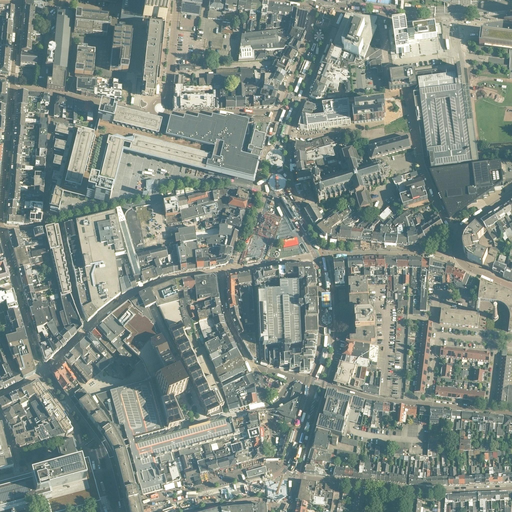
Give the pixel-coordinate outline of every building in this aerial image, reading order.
[(25,0),(25,8),(42,10),(46,10),(47,0),(25,0)] [(143,0),(143,5),(142,11),(165,14),(166,14),(167,8),(167,4),(167,0),(143,0)] [(182,5),(181,13),(191,14),(192,0),(181,0),(181,5),(182,5)] [(192,0),(191,14),(200,16),(202,0),(192,0)] [(209,0),(209,9),(209,12),(208,12),(207,19),(222,21),(225,0),(209,0)] [(234,24),(235,12),(236,0),(225,0),(222,21),(222,22),(234,24)] [(246,1),(238,0),(236,0),(235,12),(237,13),(237,14),(239,14),(239,15),(240,17),(242,17),(243,16),(246,1)] [(123,2),(120,19),(142,22),(143,19),(157,21),(157,17),(164,18),(165,19),(166,14),(165,14),(142,11),(143,5),(123,2)] [(248,26),(247,33),(253,33),(253,27),(254,21),(257,2),(251,2),(249,12),(248,20),(248,22),(248,26)] [(260,14),(259,23),(265,24),(268,4),(262,3),(260,14)] [(264,26),(264,30),(265,30),(266,26),(270,26),(271,15),(273,5),(268,4),(265,24),(264,26)] [(7,16),(13,17),(14,7),(0,5),(0,16),(7,17),(7,16)] [(265,30),(265,32),(273,31),(273,30),(274,30),(275,28),(275,27),(274,27),(275,24),(276,24),(276,20),(279,6),(273,5),(271,15),(270,26),(266,26),(265,30)] [(276,24),(275,28),(281,28),(281,25),(282,18),(284,18),(285,17),(288,17),(288,16),(291,16),(292,7),(289,7),(279,6),(276,20),(276,24)] [(71,16),(68,16),(68,12),(58,11),(54,55),(47,54),(45,67),(53,68),(51,82),(47,82),(46,89),(64,92),(71,16)] [(307,15),(295,12),(293,30),(289,30),(303,34),(306,18),(307,15)] [(110,23),(108,23),(108,18),(75,15),(73,33),(106,36),(107,28),(110,28),(110,23)] [(346,15),(333,47),(364,59),(365,69),(370,69),(371,70),(375,70),(376,70),(377,70),(377,68),(382,67),(381,60),(383,60),(382,56),(381,47),(381,44),(378,21),(376,21),(377,19),(346,15)] [(157,21),(156,26),(163,27),(164,27),(165,19),(164,18),(157,17),(157,21)] [(511,19),(504,20),(511,21),(511,36),(486,33),(481,32),(481,33),(483,33),(482,37),(479,37),(478,40),(482,41),(481,45),(479,45),(485,46),(484,48),(511,51),(511,19)] [(406,23),(393,25),(394,32),(397,54),(402,53),(402,56),(405,56),(404,53),(410,52),(408,42),(437,38),(436,34),(436,33),(437,32),(437,30),(436,30),(435,25),(420,27),(419,27),(419,23),(406,25),(406,23)] [(143,79),(141,95),(154,97),(155,84),(158,85),(164,27),(163,27),(148,26),(143,78),(143,79)] [(0,28),(0,30),(2,31),(2,35),(1,36),(11,37),(12,36),(12,30),(0,28)] [(114,30),(110,70),(109,71),(127,72),(131,32),(123,31),(124,29),(118,28),(118,31),(114,30)] [(285,36),(301,45),(301,44),(305,35),(305,34),(303,34),(289,30),(288,30),(285,36)] [(241,36),(238,62),(254,61),(254,52),(266,51),(279,50),(284,49),(285,46),(297,52),(298,50),(277,38),(276,32),(241,36)] [(298,50),(301,45),(285,36),(276,32),(277,38),(298,50)] [(22,41),(22,42),(27,43),(27,42),(32,42),(32,40),(35,41),(36,34),(23,33),(22,41)] [(22,42),(21,51),(33,52),(36,52),(36,48),(32,47),(32,42),(27,42),(27,43),(22,42)] [(78,75),(78,78),(82,78),(92,78),(95,50),(87,49),(87,47),(81,46),(81,49),(77,48),(74,74),(75,74),(78,75)] [(285,46),(284,49),(282,52),(280,55),(292,62),(297,52),(297,53),(297,52),(285,46)] [(354,64),(356,60),(357,57),(333,47),(331,46),(323,66),(324,67),(332,66),(349,70),(349,65),(354,64)] [(0,60),(9,62),(10,50),(0,48),(0,60)] [(20,67),(36,68),(37,55),(33,55),(33,52),(24,51),(24,54),(21,54),(20,67)] [(266,60),(266,51),(254,52),(254,61),(266,60)] [(272,67),(269,68),(269,70),(275,69),(285,75),(291,64),(280,59),(279,61),(277,60),(275,60),(272,66),(272,67)] [(0,74),(8,75),(8,74),(9,62),(0,60),(0,74)] [(339,82),(340,82),(345,83),(351,83),(349,70),(332,66),(324,67),(323,66),(318,76),(327,80),(326,81),(330,83),(338,86),(339,82)] [(456,67),(457,75),(456,75),(447,76),(444,76),(418,79),(418,80),(419,87),(419,88),(420,93),(413,94),(417,123),(419,123),(421,140),(421,141),(423,141),(425,158),(425,159),(426,160),(426,161),(426,162),(426,164),(427,165),(427,167),(429,169),(473,164),(467,122),(473,121),(469,86),(468,86),(462,87),(462,82),(460,67),(456,67)] [(253,83),(253,68),(216,70),(216,75),(206,75),(206,78),(199,79),(199,86),(253,83)] [(274,74),(283,79),(285,75),(275,69),(269,70),(260,71),(260,75),(274,74)] [(417,73),(418,79),(444,76),(444,74),(443,72),(442,71),(440,70),(438,70),(437,71),(436,70),(417,73)] [(270,82),(280,85),(283,79),(274,74),(260,75),(260,71),(255,71),(254,71),(255,84),(244,85),(244,90),(256,89),(260,90),(257,87),(260,82),(270,82)] [(418,80),(418,79),(417,73),(415,73),(415,71),(390,74),(388,74),(388,75),(387,75),(389,90),(390,89),(390,90),(392,90),(419,87),(418,80)] [(339,86),(340,82),(339,82),(338,86),(330,83),(326,81),(327,80),(318,76),(316,84),(324,87),(328,88),(338,91),(339,85),(339,86)] [(82,78),(81,95),(93,97),(94,91),(96,91),(96,89),(97,78),(92,78),(82,78)] [(93,97),(101,99),(102,86),(100,86),(100,82),(102,82),(102,79),(97,78),(96,89),(96,91),(94,91),(93,97)] [(106,99),(115,101),(116,80),(113,80),(113,83),(112,86),(109,86),(106,85),(106,90),(106,99)] [(380,82),(361,84),(362,91),(380,89),(380,82)] [(267,91),(277,94),(279,87),(269,84),(268,86),(264,85),(262,90),(267,91)] [(316,101),(319,100),(324,100),(327,94),(326,94),(328,88),(324,87),(316,84),(310,98),(314,100),(316,101)] [(225,99),(225,110),(235,109),(235,99),(236,99),(235,85),(234,85),(234,92),(231,92),(231,96),(225,96),(225,99)] [(235,99),(235,109),(245,109),(244,94),(244,90),(244,85),(235,85),(236,99),(235,99)] [(173,111),(212,110),(213,110),(213,96),(181,97),(181,92),(182,92),(182,87),(173,87),(174,97),(173,97),(173,100),(172,100),(173,111)] [(265,98),(275,101),(277,94),(267,91),(262,90),(260,90),(256,89),(244,90),(244,94),(248,94),(256,95),(264,97),(265,98)] [(17,94),(17,101),(42,103),(43,95),(40,95),(36,94),(19,92),(17,94)] [(245,109),(273,108),(275,101),(265,98),(264,97),(264,99),(262,99),(262,98),(248,99),(248,94),(244,94),(245,109)] [(55,106),(54,117),(59,118),(59,116),(61,116),(62,109),(62,108),(62,99),(60,99),(57,98),(55,99),(55,106)] [(379,99),(349,103),(350,111),(352,124),(384,120),(383,115),(386,115),(385,103),(380,104),(379,99)] [(66,108),(65,113),(65,111),(72,112),(72,111),(74,111),(74,101),(73,101),(66,100),(65,108),(66,108)] [(42,104),(42,103),(17,101),(16,106),(25,107),(29,108),(28,112),(28,113),(39,114),(45,114),(48,115),(48,111),(45,111),(39,111),(39,110),(40,108),(40,104),(42,104)] [(76,123),(77,111),(82,112),(82,114),(83,114),(83,112),(84,112),(85,103),(74,101),(74,111),(73,121),(73,122),(76,123)] [(83,117),(87,118),(87,123),(90,123),(92,123),(93,123),(93,113),(92,113),(93,105),(85,103),(84,112),(83,112),(83,114),(83,117)] [(299,128),(307,130),(329,127),(329,125),(342,124),(350,123),(350,124),(351,124),(350,115),(350,111),(349,103),(338,104),(330,105),(322,106),(323,114),(324,118),(313,119),(303,117),(302,119),(302,118),(302,119),(301,122),(301,125),(300,125),(299,128)] [(316,114),(323,114),(322,106),(316,107),(309,105),(307,106),(304,112),(316,114)] [(50,204),(47,213),(49,214),(49,215),(57,217),(57,216),(63,193),(70,195),(71,195),(77,197),(78,197),(85,199),(86,199),(92,201),(93,201),(100,202),(101,203),(108,205),(109,202),(110,196),(112,189),(114,182),(114,181),(116,174),(118,167),(118,166),(120,159),(120,158),(122,152),(154,160),(208,173),(208,174),(213,176),(213,175),(214,175),(231,179),(231,178),(230,178),(231,176),(249,181),(252,181),(253,181),(257,164),(258,164),(259,161),(258,161),(251,160),(250,159),(245,158),(245,150),(242,149),(244,143),(245,142),(245,137),(248,137),(248,127),(248,121),(244,121),(238,121),(228,119),(225,118),(224,120),(224,121),(217,120),(211,118),(210,120),(210,122),(208,122),(207,121),(203,120),(197,119),(197,121),(196,122),(183,119),(183,120),(183,121),(182,123),(174,121),(171,120),(169,120),(168,123),(166,131),(167,131),(165,138),(165,137),(163,142),(159,140),(157,140),(158,136),(157,135),(159,129),(161,122),(138,116),(116,110),(102,107),(100,106),(98,115),(93,133),(57,124),(56,127),(56,128),(55,130),(54,135),(68,138),(66,145),(55,142),(55,143),(55,144),(54,147),(53,150),(53,151),(64,153),(62,160),(54,158),(54,159),(52,166),(53,166),(60,168),(59,175),(53,174),(53,175),(53,176),(51,182),(52,182),(57,184),(55,188),(51,204),(51,205),(50,204)] [(25,123),(40,124),(41,120),(40,120),(40,121),(25,120),(25,117),(16,116),(15,123),(25,124),(25,123)] [(450,219),(472,204),(477,203),(477,201),(477,200),(483,199),(483,197),(483,196),(489,196),(488,193),(489,193),(494,192),(494,189),(495,189),(503,188),(503,187),(500,163),(488,165),(483,166),(479,166),(479,165),(479,163),(473,121),(467,122),(473,164),(429,169),(431,175),(438,192),(440,196),(439,196),(440,200),(442,200),(450,219)] [(248,151),(247,155),(250,156),(250,159),(251,160),(258,161),(259,161),(260,158),(259,158),(260,155),(260,156),(268,128),(261,127),(250,127),(250,131),(254,131),(248,151)] [(25,140),(26,129),(15,128),(14,139),(25,140)] [(47,132),(40,131),(39,131),(39,141),(46,142),(47,132)] [(306,144),(296,144),(295,149),(305,150),(319,145),(320,147),(331,144),(340,141),(341,140),(341,139),(345,138),(343,132),(338,134),(334,135),(330,137),(328,137),(318,140),(312,142),(309,143),(306,143),(306,144)] [(373,147),(367,149),(369,160),(372,159),(372,160),(375,159),(375,158),(411,149),(408,138),(380,145),(380,142),(373,144),(373,147)] [(25,140),(14,139),(13,144),(34,146),(34,148),(36,148),(37,145),(34,145),(34,143),(28,142),(28,141),(25,140)] [(39,141),(38,151),(46,151),(46,142),(39,141)] [(305,155),(295,155),(294,155),(296,166),(307,163),(337,156),(338,156),(336,149),(335,149),(335,147),(336,147),(336,145),(332,146),(319,149),(313,152),(305,155)] [(295,149),(295,155),(305,155),(313,152),(312,151),(320,148),(320,147),(319,145),(305,150),(295,149)] [(24,150),(24,149),(13,148),(12,158),(31,160),(32,159),(28,159),(28,157),(29,157),(29,150),(26,150),(24,150)] [(312,181),(311,181),(312,182),(313,182),(314,187),(313,187),(314,188),(315,188),(317,196),(316,196),(316,197),(317,197),(319,202),(318,202),(318,203),(319,203),(319,204),(320,204),(320,203),(325,201),(325,202),(326,201),(326,200),(327,200),(327,199),(326,199),(326,198),(330,197),(330,199),(331,198),(331,197),(334,196),(335,197),(336,197),(336,195),(339,194),(340,196),(341,195),(340,194),(344,193),(345,194),(346,194),(345,192),(349,191),(350,195),(349,195),(349,196),(350,196),(351,198),(352,197),(352,198),(354,199),(355,199),(356,202),(355,202),(355,203),(356,203),(357,205),(356,206),(356,207),(357,206),(358,209),(357,209),(357,210),(358,210),(358,211),(361,210),(361,208),(369,206),(369,207),(369,208),(372,207),(372,206),(373,206),(373,205),(372,206),(371,202),(372,202),(371,202),(370,199),(370,198),(369,195),(369,194),(369,195),(367,191),(369,191),(370,192),(371,192),(370,191),(372,190),(371,189),(370,190),(369,186),(372,185),(373,186),(374,186),(373,184),(377,183),(377,185),(378,185),(378,183),(381,182),(382,184),(383,183),(382,182),(385,181),(385,182),(386,181),(385,181),(386,178),(389,176),(390,177),(390,176),(389,176),(388,173),(390,171),(391,171),(392,171),(391,170),(390,168),(391,167),(390,166),(389,167),(386,167),(385,164),(386,163),(385,163),(385,164),(382,164),(379,162),(380,161),(379,161),(379,162),(376,163),(376,161),(375,162),(375,163),(372,164),(372,163),(371,163),(371,164),(368,165),(367,164),(366,164),(367,166),(363,167),(362,163),(363,163),(363,162),(362,162),(362,161),(361,161),(359,160),(358,160),(357,157),(357,156),(356,153),(356,152),(355,152),(355,149),(354,149),(354,148),(351,149),(351,150),(344,153),(343,151),(340,152),(340,153),(340,154),(341,154),(341,157),(341,158),(342,157),(343,160),(342,161),(343,161),(344,164),(343,164),(343,165),(344,165),(345,168),(343,168),(342,167),(341,167),(342,169),(341,169),(341,170),(342,170),(343,173),(340,174),(339,173),(338,173),(339,175),(335,176),(334,174),(333,175),(334,176),(330,177),(330,176),(329,176),(329,177),(325,179),(325,177),(324,177),(324,179),(320,180),(319,178),(318,178),(318,179),(313,180),(313,179),(312,180),(312,181)] [(46,151),(38,151),(36,150),(34,150),(31,150),(30,153),(32,153),(32,159),(31,160),(32,160),(45,161),(45,160),(46,151)] [(307,163),(296,166),(296,171),(329,165),(330,165),(335,164),(339,163),(337,156),(307,163)] [(12,158),(11,166),(32,169),(32,164),(24,164),(24,162),(32,162),(32,160),(31,160),(12,158)] [(45,162),(45,161),(32,160),(32,162),(32,164),(32,169),(37,169),(45,170),(45,169),(44,169),(44,165),(45,165),(45,164),(45,163),(45,162)] [(329,165),(296,171),(297,174),(298,181),(312,179),(312,178),(314,178),(315,178),(329,174),(327,168),(329,167),(329,165)] [(21,173),(23,174),(23,170),(31,171),(37,172),(36,175),(45,176),(45,175),(44,175),(45,170),(37,169),(32,169),(11,166),(11,172),(21,173)] [(397,178),(392,179),(400,194),(401,194),(406,193),(404,184),(407,183),(405,175),(404,176),(403,176),(402,176),(401,176),(400,177),(399,177),(398,177),(397,178)] [(10,178),(10,186),(25,188),(30,188),(31,186),(23,185),(23,183),(31,184),(31,180),(28,180),(10,178)] [(407,183),(404,184),(406,193),(421,188),(425,187),(422,179),(407,183)] [(44,182),(31,180),(31,184),(31,186),(30,188),(33,188),(39,189),(43,189),(44,183),(44,182)] [(32,198),(33,198),(34,195),(33,195),(29,195),(29,193),(25,193),(25,188),(10,186),(9,195),(32,198)] [(402,197),(400,198),(403,207),(408,206),(428,200),(427,200),(426,195),(426,194),(424,195),(422,191),(421,188),(406,193),(401,194),(402,197)] [(219,191),(218,201),(226,199),(229,200),(229,199),(229,198),(247,203),(247,202),(247,203),(250,203),(249,203),(251,196),(252,197),(252,196),(250,196),(249,193),(249,192),(249,193),(241,190),(241,192),(237,191),(234,191),(234,196),(228,196),(229,190),(225,190),(219,191)] [(226,199),(218,201),(217,201),(214,202),(212,192),(206,194),(208,203),(198,206),(188,209),(180,211),(180,213),(181,219),(182,222),(201,217),(215,213),(224,209),(236,211),(236,210),(241,212),(244,213),(244,210),(245,210),(247,203),(229,198),(229,199),(229,200),(226,199)] [(206,194),(196,196),(198,206),(208,203),(206,194)] [(23,200),(32,201),(32,198),(9,195),(8,202),(23,204),(23,200)] [(188,209),(198,206),(196,196),(186,198),(187,205),(187,206),(188,206),(188,209)] [(187,205),(186,198),(176,200),(178,209),(180,209),(180,211),(188,209),(188,206),(187,206),(187,205)] [(178,209),(176,200),(163,202),(163,203),(165,216),(180,213),(180,211),(180,209),(178,209)] [(8,202),(8,210),(16,211),(19,211),(19,210),(19,207),(23,208),(24,204),(23,204),(8,202)] [(159,203),(137,208),(144,250),(161,246),(162,242),(167,241),(159,203)] [(23,208),(23,211),(31,211),(42,212),(42,211),(42,205),(31,204),(24,204),(23,208)] [(256,257),(246,258),(247,262),(256,260),(302,253),(303,252),(307,252),(281,204),(278,205),(282,214),(283,220),(268,223),(266,223),(256,257)] [(500,209),(504,215),(506,214),(508,217),(511,215),(511,216),(511,210),(508,204),(500,209)] [(305,210),(305,211),(308,215),(308,216),(310,218),(314,225),(314,226),(315,225),(318,228),(325,223),(331,218),(342,211),(339,207),(325,216),(322,218),(319,213),(321,211),(320,208),(317,210),(314,205),(305,210)] [(318,228),(317,229),(325,236),(331,237),(332,231),(352,215),(352,216),(354,215),(354,214),(355,213),(351,206),(346,209),(332,219),(331,218),(325,223),(318,228)] [(229,215),(242,218),(244,213),(241,212),(236,210),(236,211),(224,209),(215,213),(201,217),(202,221),(212,219),(212,217),(222,215),(223,214),(229,216),(229,215)] [(388,209),(379,217),(382,219),(384,221),(392,212),(388,209)] [(502,222),(504,220),(503,218),(505,217),(504,215),(500,209),(497,211),(493,213),(502,228),(504,231),(507,230),(505,227),(505,226),(502,222)] [(31,211),(31,215),(30,225),(33,224),(33,223),(41,223),(42,215),(42,212),(31,211)] [(125,223),(133,251),(144,248),(139,221),(136,222),(135,212),(132,212),(132,211),(130,211),(128,212),(127,214),(126,215),(125,217),(124,219),(124,221),(125,223)] [(396,221),(393,224),(395,227),(399,225),(400,226),(406,224),(408,236),(407,236),(409,246),(412,246),(419,244),(414,227),(412,221),(411,218),(409,211),(408,212),(401,218),(400,218),(398,219),(396,221)] [(75,222),(74,223),(82,268),(88,296),(90,302),(91,306),(90,306),(96,312),(119,294),(117,293),(117,289),(116,285),(117,285),(115,275),(115,274),(114,265),(113,260),(113,257),(127,255),(116,212),(75,223),(75,222)] [(393,224),(396,221),(398,219),(392,212),(384,221),(379,225),(381,228),(381,230),(380,236),(378,235),(377,243),(384,245),(385,236),(389,228),(390,227),(393,224)] [(23,226),(24,218),(24,214),(21,213),(20,218),(18,218),(7,217),(6,224),(23,226)] [(440,231),(444,228),(439,219),(440,219),(439,215),(438,215),(439,216),(437,216),(436,214),(435,213),(431,215),(429,214),(428,214),(427,214),(426,215),(426,216),(427,218),(424,219),(434,234),(438,232),(438,233),(440,231)] [(487,217),(495,229),(498,226),(500,228),(499,229),(503,235),(505,234),(504,231),(502,228),(493,213),(487,217)] [(241,223),(242,218),(229,215),(229,216),(223,214),(222,215),(212,217),(212,219),(202,221),(203,224),(204,224),(210,223),(213,223),(213,220),(221,219),(227,221),(228,219),(234,221),(241,223)] [(331,237),(331,238),(337,239),(338,234),(340,234),(341,227),(350,224),(353,223),(354,224),(359,220),(357,216),(354,218),(352,216),(352,215),(332,231),(331,237)] [(352,230),(351,240),(360,241),(364,233),(377,219),(373,215),(367,219),(365,221),(362,223),(359,225),(358,226),(358,228),(355,228),(353,230),(352,230)] [(413,217),(411,218),(412,221),(419,219),(421,225),(420,225),(419,225),(420,228),(423,235),(426,240),(434,234),(424,219),(421,215),(418,216),(413,217)] [(364,233),(360,241),(370,242),(371,242),(372,234),(374,229),(374,227),(382,219),(379,217),(377,219),(364,233)] [(487,217),(481,221),(481,222),(487,232),(493,241),(496,239),(491,231),(495,229),(487,217)] [(210,223),(204,224),(206,230),(206,229),(214,227),(225,226),(238,230),(241,231),(244,224),(241,223),(234,221),(228,219),(227,221),(221,219),(213,220),(213,223),(210,223)] [(419,219),(412,221),(414,227),(419,244),(426,240),(423,235),(420,228),(419,225),(420,225),(421,225),(419,219)] [(493,259),(486,256),(483,254),(480,253),(477,241),(480,238),(483,235),(487,232),(481,222),(475,228),(472,230),(467,235),(467,236),(466,236),(466,237),(465,238),(465,239),(464,239),(464,240),(464,241),(464,242),(463,243),(463,244),(463,245),(462,246),(462,247),(463,248),(463,249),(463,250),(463,251),(463,252),(464,253),(464,254),(464,255),(465,255),(466,256),(467,257),(467,258),(468,259),(469,260),(470,261),(472,262),(473,262),(479,264),(482,266),(493,270),(495,261),(499,249),(491,249),(489,254),(493,256),(493,259)] [(87,323),(97,314),(96,312),(90,306),(91,306),(90,302),(88,296),(82,268),(74,223),(64,225),(63,226),(64,227),(64,230),(64,231),(65,233),(66,237),(66,238),(69,254),(73,270),(75,280),(76,287),(77,291),(78,296),(78,298),(79,303),(80,308),(87,323)] [(338,234),(337,239),(337,238),(343,239),(351,240),(352,230),(352,229),(354,228),(353,227),(355,225),(354,224),(353,223),(350,224),(341,227),(340,234),(338,234)] [(228,240),(235,242),(238,242),(241,234),(238,233),(238,230),(225,226),(214,227),(206,229),(206,230),(213,228),(218,228),(218,231),(215,232),(215,230),(201,233),(201,232),(196,233),(196,235),(196,240),(197,240),(211,237),(218,236),(227,237),(227,239),(228,239),(228,240)] [(44,230),(46,237),(60,296),(71,294),(70,290),(71,290),(70,290),(69,283),(68,276),(68,275),(67,275),(66,268),(64,261),(65,261),(64,261),(64,256),(63,254),(63,253),(62,249),(61,245),(60,242),(59,238),(60,238),(59,238),(58,234),(57,231),(58,231),(58,230),(57,230),(57,227),(44,230)] [(385,236),(384,245),(386,245),(391,245),(392,237),(392,236),(393,231),(394,231),(394,230),(392,230),(390,227),(389,228),(385,236)] [(196,240),(196,235),(196,233),(195,233),(194,228),(177,231),(178,235),(174,236),(174,237),(175,239),(175,243),(179,243),(180,245),(182,244),(183,246),(184,253),(186,271),(196,270),(195,251),(197,251),(196,243),(196,241),(198,241),(197,240),(196,240)] [(376,235),(372,234),(371,242),(377,243),(378,235),(380,236),(381,230),(380,229),(379,231),(377,231),(376,232),(376,235)] [(44,230),(42,230),(33,231),(35,238),(44,237),(46,237),(44,230)] [(8,232),(11,242),(21,239),(24,239),(23,235),(32,235),(32,231),(24,232),(8,232)] [(196,241),(196,243),(211,241),(211,242),(212,242),(217,242),(221,243),(224,243),(234,245),(235,242),(228,240),(228,239),(227,239),(227,237),(218,236),(211,237),(197,240),(198,241),(196,241)] [(24,240),(24,239),(21,239),(11,242),(13,251),(24,248),(43,245),(42,242),(29,244),(26,243),(29,242),(29,241),(29,239),(24,240)] [(232,251),(234,245),(224,243),(221,243),(217,242),(212,242),(211,242),(211,241),(196,243),(197,251),(201,251),(207,250),(216,248),(223,249),(232,251)] [(186,271),(184,253),(183,246),(182,244),(180,245),(177,246),(180,264),(179,264),(180,273),(186,272),(186,271)] [(18,268),(18,269),(22,268),(32,266),(43,263),(41,255),(48,254),(47,250),(37,252),(32,253),(31,248),(43,247),(43,245),(24,248),(13,251),(18,268)] [(155,251),(162,277),(168,275),(164,259),(167,258),(167,257),(165,248),(164,245),(161,246),(162,249),(155,251)] [(171,258),(173,274),(180,273),(179,264),(180,264),(177,246),(165,248),(167,257),(171,256),(171,258)] [(216,248),(207,250),(208,257),(214,257),(215,257),(219,257),(230,259),(230,258),(230,259),(232,253),(231,253),(232,253),(232,251),(223,249),(216,248)] [(209,269),(208,257),(207,250),(201,251),(202,260),(203,270),(209,269)] [(162,277),(155,251),(149,252),(152,262),(151,262),(153,268),(157,279),(157,278),(162,277)] [(202,260),(201,251),(197,251),(195,251),(196,270),(196,271),(203,270),(202,260)] [(149,252),(142,254),(144,264),(147,264),(151,262),(152,262),(149,252)] [(138,266),(144,264),(142,254),(135,256),(138,266)] [(134,256),(140,276),(142,285),(143,285),(144,285),(138,266),(135,256),(134,256)] [(167,258),(164,259),(168,275),(173,274),(171,258),(171,256),(167,257),(167,258)] [(492,272),(498,274),(501,262),(500,261),(502,256),(500,256),(499,258),(498,262),(495,261),(493,270),(492,272)] [(503,276),(506,268),(507,265),(504,264),(506,258),(502,256),(500,261),(501,262),(498,274),(503,276)] [(208,257),(209,269),(212,268),(216,267),(215,257),(214,257),(208,257)] [(228,263),(230,259),(219,257),(220,260),(221,260),(221,266),(225,266),(228,263)] [(128,258),(122,259),(131,290),(136,288),(134,283),(135,282),(128,258)] [(129,258),(128,258),(135,282),(134,283),(136,288),(137,288),(137,287),(137,286),(135,278),(134,278),(129,258)] [(383,258),(376,258),(377,277),(377,280),(382,280),(382,282),(382,284),(382,285),(384,285),(388,285),(388,276),(388,273),(385,273),(385,268),(386,268),(384,258),(383,258)] [(0,285),(4,284),(3,280),(4,280),(4,281),(6,282),(8,281),(8,280),(8,279),(9,278),(9,279),(9,278),(8,273),(6,266),(5,261),(4,261),(3,261),(3,260),(1,260),(0,259),(0,285)] [(131,290),(122,259),(120,260),(123,278),(122,280),(126,293),(131,290)] [(359,259),(348,260),(349,268),(349,275),(349,281),(349,282),(355,282),(361,282),(361,280),(360,268),(362,268),(362,259),(359,259)] [(371,277),(370,259),(362,259),(362,268),(363,268),(363,271),(364,271),(365,280),(366,280),(371,280),(371,277)] [(409,259),(409,268),(412,268),(412,277),(411,287),(414,289),(420,289),(420,279),(422,259),(412,259),(409,259)] [(427,312),(428,283),(429,260),(422,259),(420,279),(420,289),(421,290),(421,291),(418,291),(417,307),(420,307),(420,309),(418,309),(418,315),(420,315),(420,312),(427,312)] [(120,288),(121,294),(123,295),(126,293),(122,280),(123,278),(120,260),(116,260),(117,268),(118,281),(120,288)] [(345,271),(345,268),(344,260),(338,261),(338,260),(335,261),(334,261),(335,272),(334,272),(334,274),(334,276),(335,276),(335,279),(336,287),(345,287),(345,285),(345,271)] [(429,260),(428,283),(446,285),(446,282),(446,274),(447,268),(447,266),(430,260),(429,260)] [(157,279),(153,268),(151,262),(147,264),(149,268),(153,281),(157,279)] [(144,264),(138,266),(144,285),(153,281),(149,268),(147,264),(144,264)] [(454,282),(454,269),(454,267),(454,266),(454,267),(449,265),(448,264),(447,264),(447,266),(447,268),(446,274),(446,282),(446,285),(449,285),(449,283),(454,282)] [(269,283),(263,283),(263,291),(264,306),(265,306),(266,327),(267,347),(267,364),(268,364),(269,364),(269,365),(273,365),(273,364),(273,363),(274,363),(276,363),(276,364),(277,364),(278,364),(279,364),(279,365),(279,366),(281,366),(281,367),(283,367),(289,366),(291,364),(293,366),(296,366),(296,369),(297,369),(299,369),(299,372),(309,372),(309,363),(312,363),(311,355),(313,355),(313,346),(315,346),(314,330),(315,330),(315,329),(315,328),(316,328),(316,318),(316,311),(316,303),(317,303),(316,289),(315,287),(315,274),(313,274),(313,267),(310,265),(296,265),(296,267),(293,267),(292,267),(291,267),(290,267),(287,267),(284,267),(284,268),(277,268),(278,279),(277,285),(269,285),(269,283)] [(32,266),(22,268),(18,269),(19,274),(30,272),(37,270),(37,268),(33,269),(32,266)] [(509,281),(511,273),(511,266),(510,270),(506,268),(503,276),(504,276),(503,278),(509,281)] [(274,268),(261,271),(262,281),(263,283),(269,283),(269,285),(277,285),(278,279),(277,268),(276,268),(274,268)] [(454,269),(454,282),(454,286),(457,287),(466,290),(466,289),(468,290),(469,288),(467,287),(465,286),(470,275),(466,274),(454,269)] [(21,279),(37,275),(38,275),(37,270),(30,272),(19,274),(21,279)] [(261,271),(251,273),(253,284),(254,288),(254,291),(263,291),(263,283),(262,281),(261,271)] [(238,288),(239,293),(240,298),(241,303),(241,307),(242,315),(243,320),(253,319),(251,286),(249,273),(237,275),(238,288)] [(21,279),(23,289),(43,284),(41,285),(40,284),(39,285),(37,275),(21,279)] [(227,278),(227,279),(227,281),(227,282),(227,284),(227,285),(227,286),(227,287),(227,289),(227,291),(227,295),(227,297),(227,298),(234,298),(234,297),(239,296),(239,293),(238,288),(237,275),(228,277),(227,278)] [(210,276),(204,277),(194,279),(194,278),(193,278),(195,296),(196,302),(210,299),(210,302),(218,300),(218,299),(218,297),(218,296),(218,295),(218,296),(216,278),(213,276),(210,276)] [(191,303),(196,302),(195,296),(193,278),(186,279),(185,279),(189,298),(191,298),(191,303)] [(190,307),(189,298),(185,279),(181,280),(185,308),(190,307)] [(174,281),(180,309),(180,311),(185,331),(187,331),(188,334),(194,333),(191,326),(185,309),(185,308),(181,280),(174,281)] [(355,282),(349,282),(349,289),(349,298),(368,297),(368,285),(373,285),(372,281),(365,282),(365,280),(361,280),(361,282),(355,282)] [(499,288),(487,283),(481,280),(478,299),(478,301),(481,301),(497,303),(501,304),(504,306),(507,309),(509,312),(510,316),(510,320),(509,332),(510,332),(510,333),(511,332),(511,293),(510,292),(506,291),(503,289),(499,289),(499,288)] [(149,291),(155,305),(154,306),(160,319),(166,332),(167,336),(185,331),(180,311),(180,309),(174,281),(173,282),(166,285),(165,285),(158,288),(158,287),(157,288),(150,291),(149,291)] [(44,286),(43,284),(23,289),(25,296),(29,295),(34,294),(48,290),(47,285),(44,286)] [(0,294),(0,305),(1,307),(2,313),(3,313),(7,312),(17,308),(16,303),(16,302),(16,301),(16,300),(16,298),(15,297),(14,297),(13,291),(3,294),(3,295),(1,295),(1,294),(0,294)] [(138,296),(137,296),(144,310),(148,308),(149,308),(153,306),(154,306),(155,305),(149,291),(146,292),(141,295),(138,296)] [(263,291),(254,291),(256,311),(257,324),(260,324),(260,327),(257,327),(258,335),(258,344),(260,343),(260,346),(260,348),(267,347),(266,327),(265,306),(263,291)] [(29,295),(25,296),(27,302),(41,298),(47,297),(46,294),(35,297),(34,294),(29,295)] [(81,328),(70,305),(68,296),(61,298),(61,300),(63,308),(65,316),(66,318),(66,319),(65,320),(69,328),(73,327),(76,334),(76,333),(81,329),(81,328)] [(71,296),(70,296),(68,296),(70,305),(81,328),(82,329),(82,328),(78,317),(77,310),(76,310),(74,303),(73,303),(72,299),(71,296)] [(137,296),(129,302),(130,304),(149,320),(148,321),(153,325),(159,339),(162,338),(152,315),(148,308),(144,310),(137,296)] [(234,298),(227,298),(227,300),(227,301),(228,305),(229,310),(241,307),(241,303),(240,298),(239,296),(234,297),(234,298)] [(351,311),(351,314),(350,314),(350,315),(351,314),(355,314),(356,338),(347,338),(346,342),(355,343),(362,344),(376,346),(375,338),(376,338),(376,335),(375,335),(375,322),(376,322),(376,319),(374,319),(374,306),(370,306),(370,303),(369,303),(368,297),(349,298),(350,311),(351,311)] [(41,298),(27,302),(28,306),(36,305),(41,304),(40,301),(42,301),(41,298)] [(210,307),(219,304),(218,300),(218,299),(218,300),(210,302),(195,306),(196,311),(210,307)] [(57,301),(54,302),(55,305),(62,328),(71,339),(76,334),(73,327),(69,328),(65,320),(66,319),(66,318),(65,316),(63,308),(61,300),(57,301)] [(66,345),(65,344),(66,344),(71,339),(70,339),(62,328),(55,305),(54,302),(54,301),(48,302),(49,307),(54,322),(52,323),(58,337),(65,344),(66,345)] [(43,328),(46,326),(52,323),(54,322),(49,307),(48,302),(43,303),(41,304),(36,305),(39,317),(42,328),(43,328)] [(111,316),(110,316),(117,323),(116,324),(130,336),(122,343),(136,356),(137,357),(149,343),(159,339),(153,325),(148,321),(132,308),(129,304),(128,304),(128,303),(111,316)] [(194,307),(196,315),(197,315),(220,308),(219,304),(210,307),(196,311),(195,311),(194,307)] [(39,317),(36,305),(28,306),(32,319),(39,317)] [(191,326),(199,323),(196,315),(194,307),(190,308),(190,307),(185,308),(185,309),(191,326)] [(239,315),(242,315),(241,307),(229,310),(231,319),(239,315)] [(8,316),(4,317),(7,325),(10,323),(21,320),(18,311),(18,310),(18,308),(17,308),(7,312),(8,316)] [(196,315),(199,323),(205,321),(213,319),(222,317),(222,314),(222,313),(222,312),(221,311),(220,308),(197,315),(196,315)] [(440,324),(478,329),(479,316),(479,314),(477,314),(442,310),(441,311),(440,324)] [(231,319),(234,326),(244,322),(243,320),(242,315),(239,315),(231,319)] [(110,316),(102,323),(122,343),(130,336),(116,324),(117,323),(110,316)] [(42,328),(39,317),(32,319),(35,330),(42,328)] [(224,325),(222,317),(213,319),(205,321),(199,323),(201,331),(208,329),(224,325)] [(24,330),(21,320),(7,325),(1,326),(2,332),(0,332),(0,336),(16,332),(24,330)] [(234,326),(238,335),(245,332),(244,326),(244,322),(234,326)] [(52,323),(46,326),(53,339),(62,347),(63,348),(66,345),(65,344),(58,337),(52,323)] [(116,351),(120,355),(129,364),(134,371),(135,370),(132,368),(140,361),(137,358),(136,356),(122,343),(102,323),(96,329),(103,336),(103,337),(106,340),(107,340),(116,351)] [(224,325),(208,329),(201,331),(204,339),(209,337),(226,328),(225,327),(226,326),(225,325),(224,325)] [(245,332),(238,335),(239,337),(245,347),(254,342),(255,342),(254,325),(244,326),(245,332)] [(46,334),(48,337),(48,338),(51,343),(50,343),(58,351),(62,348),(63,348),(62,347),(53,339),(46,326),(43,328),(46,333),(46,334)] [(42,328),(35,330),(40,349),(43,348),(42,346),(43,345),(42,344),(45,342),(46,342),(44,339),(48,337),(46,334),(46,333),(43,328),(42,328)] [(226,328),(209,337),(211,342),(217,339),(219,337),(228,332),(228,331),(227,330),(226,328)] [(103,336),(96,329),(91,333),(98,341),(99,340),(112,354),(116,351),(107,340),(106,340),(103,337),(103,336)] [(17,335),(5,338),(12,358),(14,357),(19,370),(18,371),(22,380),(23,380),(23,379),(35,373),(27,345),(28,345),(26,340),(24,330),(16,332),(17,335)] [(182,332),(167,336),(169,339),(177,352),(185,373),(191,387),(193,386),(193,387),(206,417),(209,416),(210,418),(222,414),(220,407),(223,406),(223,405),(219,395),(218,394),(217,393),(217,391),(216,389),(215,388),(214,384),(213,383),(213,382),(212,381),(210,375),(209,374),(207,368),(206,367),(203,361),(203,360),(202,357),(195,360),(191,352),(182,332)] [(204,345),(208,352),(223,344),(232,339),(228,332),(219,337),(217,339),(211,342),(204,345)] [(114,361),(89,335),(85,338),(110,365),(114,361)] [(58,352),(58,351),(50,343),(51,343),(48,338),(48,337),(44,339),(46,342),(54,356),(58,352)] [(101,372),(110,365),(85,338),(79,345),(89,356),(88,358),(94,365),(101,372)] [(149,343),(137,357),(140,361),(142,362),(150,380),(154,379),(168,430),(179,426),(179,424),(184,422),(174,398),(185,393),(184,391),(185,390),(162,338),(159,339),(149,343)] [(209,357),(234,344),(232,339),(223,344),(208,352),(210,356),(209,357)] [(43,348),(40,349),(44,363),(46,363),(51,359),(48,353),(47,352),(48,351),(45,344),(45,342),(42,344),(43,345),(42,346),(43,348)] [(53,357),(54,356),(46,342),(45,342),(45,344),(48,351),(47,352),(48,353),(51,359),(53,357)] [(256,361),(255,342),(254,342),(245,347),(253,360),(256,361)] [(378,357),(379,347),(376,346),(362,344),(355,343),(346,342),(344,350),(378,357)] [(15,384),(22,380),(18,371),(19,370),(14,357),(12,358),(10,359),(6,343),(1,344),(3,350),(2,350),(0,343),(0,361),(2,367),(6,365),(9,370),(15,384)] [(236,349),(234,344),(209,357),(211,362),(228,354),(236,349)] [(97,375),(101,372),(94,365),(88,358),(89,356),(79,345),(74,350),(88,365),(87,366),(90,370),(92,369),(94,371),(97,375)] [(240,357),(236,349),(228,354),(211,362),(215,370),(240,357)] [(88,365),(74,350),(69,354),(77,362),(84,371),(88,375),(91,372),(95,377),(97,375),(94,371),(92,369),(90,370),(87,366),(88,365)] [(342,356),(369,361),(372,362),(372,365),(377,366),(378,357),(344,350),(343,352),(342,356)] [(86,384),(95,377),(91,372),(88,375),(84,371),(77,362),(69,354),(69,355),(64,359),(71,367),(86,384)] [(120,355),(114,361),(119,366),(121,363),(125,368),(129,364),(120,355)] [(342,356),(340,363),(349,365),(353,366),(368,369),(371,369),(370,369),(370,368),(367,368),(369,361),(342,356)] [(245,366),(242,361),(240,357),(215,370),(218,379),(245,366)] [(509,386),(510,380),(511,361),(511,358),(501,357),(495,406),(506,408),(509,386)] [(0,381),(4,389),(11,386),(3,371),(6,369),(5,367),(2,368),(2,367),(0,361),(0,381)] [(58,365),(73,384),(75,387),(79,384),(65,366),(62,363),(61,363),(58,365)] [(336,373),(337,373),(350,377),(353,366),(349,365),(340,363),(339,369),(338,368),(336,373)] [(3,371),(11,386),(15,384),(9,370),(6,365),(2,367),(2,368),(5,367),(6,369),(3,371)] [(63,391),(73,384),(58,365),(53,370),(51,372),(51,374),(63,391)] [(246,371),(245,370),(244,367),(245,367),(245,366),(218,379),(218,380),(219,379),(221,383),(241,373),(246,371)] [(348,388),(360,391),(363,392),(364,392),(365,384),(364,384),(366,372),(371,373),(371,369),(368,369),(353,366),(350,377),(348,388)] [(348,388),(350,377),(337,373),(336,373),(335,378),(336,378),(334,383),(334,384),(348,388)] [(249,375),(240,379),(244,388),(254,384),(249,375)] [(150,380),(96,395),(110,416),(114,429),(112,430),(114,432),(116,435),(120,443),(123,442),(128,441),(135,439),(166,430),(167,430),(168,430),(154,379),(150,380)] [(240,379),(222,388),(223,392),(225,396),(234,392),(244,388),(240,379)] [(52,418),(60,412),(38,382),(28,387),(34,396),(46,416),(47,416),(49,420),(52,418)] [(278,407),(279,409),(276,411),(276,412),(277,412),(277,413),(278,414),(279,415),(280,415),(280,416),(281,416),(282,417),(283,417),(284,418),(284,419),(284,420),(284,421),(285,422),(286,422),(286,423),(287,423),(288,423),(289,423),(290,423),(291,422),(291,421),(292,421),(292,420),(294,420),(297,410),(297,408),(299,404),(300,399),(298,399),(301,388),(301,387),(301,386),(301,385),(300,385),(300,384),(299,384),(298,384),(298,383),(297,383),(296,383),(296,384),(295,384),(294,384),(294,385),(293,386),(289,403),(283,407),(282,405),(278,407)] [(87,395),(83,390),(80,392),(77,389),(77,390),(73,384),(63,391),(73,405),(74,407),(88,397),(87,395)] [(245,392),(254,389),(254,384),(244,388),(234,392),(236,396),(238,395),(245,392)] [(34,396),(28,387),(21,390),(20,391),(23,397),(25,396),(38,419),(28,422),(31,429),(32,430),(42,427),(49,440),(50,441),(64,437),(55,422),(52,418),(49,420),(47,416),(46,416),(34,396)] [(242,398),(255,393),(254,389),(245,392),(238,395),(239,399),(242,398)] [(331,434),(342,437),(345,438),(349,422),(352,411),(347,410),(348,408),(361,412),(362,412),(365,400),(362,400),(358,398),(357,398),(356,398),(353,397),(351,396),(331,391),(328,390),(324,402),(328,403),(324,418),(320,417),(318,425),(317,429),(316,430),(331,434)] [(19,404),(21,408),(27,421),(28,422),(38,419),(25,396),(23,397),(20,391),(15,394),(15,393),(15,394),(18,401),(19,404)] [(237,400),(236,396),(234,392),(225,396),(229,411),(240,408),(237,400)] [(242,398),(245,407),(257,404),(257,403),(255,393),(242,398)] [(8,397),(15,411),(21,408),(19,404),(18,401),(15,394),(8,397),(8,396),(8,397)] [(15,411),(8,397),(2,399),(6,407),(8,410),(11,409),(15,417),(18,415),(15,411)] [(88,397),(74,407),(99,441),(104,448),(108,446),(108,447),(111,452),(111,454),(108,455),(110,464),(120,501),(123,500),(126,511),(125,511),(139,511),(139,510),(139,508),(136,496),(127,459),(125,453),(123,448),(122,447),(120,443),(116,435),(114,432),(112,430),(93,403),(90,399),(88,397)] [(11,430),(27,421),(21,408),(15,411),(18,415),(15,417),(11,409),(8,410),(6,407),(2,399),(0,400),(0,407),(4,414),(3,414),(3,415),(7,423),(11,430)] [(367,416),(372,417),(375,403),(376,402),(367,401),(365,409),(363,415),(367,416)] [(372,420),(371,423),(375,424),(376,421),(377,411),(380,412),(382,412),(383,412),(383,404),(380,404),(375,403),(372,417),(372,420)] [(390,405),(389,413),(394,413),(393,421),(398,421),(399,406),(390,405)] [(409,407),(408,415),(416,416),(417,408),(417,407),(409,407)] [(439,410),(431,409),(430,417),(430,425),(438,425),(439,419),(441,419),(442,419),(443,410),(439,410)] [(64,437),(65,436),(65,437),(66,437),(66,436),(67,436),(67,435),(67,434),(68,434),(72,433),(71,430),(70,427),(68,423),(60,412),(52,418),(55,422),(64,437)] [(461,429),(461,439),(463,439),(464,431),(465,421),(469,422),(468,432),(471,432),(472,430),(473,413),(463,412),(461,429)] [(234,420),(236,427),(258,421),(258,415),(256,414),(234,420)] [(174,434),(168,436),(169,436),(174,452),(177,451),(178,451),(180,458),(193,455),(201,453),(198,445),(202,445),(209,443),(216,441),(233,436),(236,435),(232,421),(232,420),(231,419),(231,418),(209,424),(188,430),(180,432),(174,434)] [(232,421),(236,435),(259,429),(258,422),(258,421),(236,427),(234,420),(232,421)] [(18,449),(19,449),(40,443),(32,430),(31,429),(28,422),(27,421),(11,430),(16,448),(18,449)] [(0,471),(13,468),(8,452),(6,444),(3,433),(2,430),(1,425),(0,425),(0,471)] [(42,427),(32,430),(40,443),(47,441),(49,440),(42,427)] [(234,441),(233,441),(234,445),(235,444),(249,441),(260,437),(259,429),(236,435),(233,436),(234,439),(234,441)] [(326,454),(328,446),(329,441),(330,441),(329,444),(337,446),(338,441),(330,439),(331,434),(316,430),(315,435),(316,435),(315,439),(316,439),(315,443),(314,443),(313,446),(312,446),(311,450),(318,453),(326,454)] [(428,439),(428,449),(432,449),(437,450),(439,450),(440,445),(441,435),(429,434),(428,439)] [(124,448),(123,448),(125,453),(127,453),(130,464),(133,463),(136,474),(138,485),(139,485),(142,496),(162,490),(161,486),(163,485),(165,484),(165,485),(166,485),(162,467),(161,464),(159,458),(169,455),(170,456),(173,455),(173,453),(174,452),(169,436),(168,436),(162,437),(136,444),(129,446),(125,448),(124,448)] [(234,445),(231,446),(233,454),(236,453),(251,449),(261,447),(260,437),(249,441),(235,444),(234,445)] [(60,458),(61,459),(76,455),(77,453),(73,439),(72,438),(71,438),(62,441),(61,442),(62,446),(58,447),(58,448),(60,458)] [(471,445),(471,440),(463,439),(461,439),(460,448),(460,451),(469,451),(470,451),(471,445)] [(209,443),(202,445),(206,459),(208,458),(212,472),(219,470),(217,461),(216,461),(213,462),(212,458),(213,458),(213,457),(209,443)] [(202,445),(198,445),(201,453),(206,473),(212,472),(208,458),(206,459),(202,445)] [(224,447),(224,450),(225,450),(229,467),(236,465),(234,460),(236,453),(233,454),(231,446),(224,447)] [(236,453),(234,460),(236,465),(262,458),(261,447),(251,449),(236,453)] [(217,455),(215,455),(216,461),(217,461),(219,470),(229,467),(225,450),(224,450),(216,452),(217,455)] [(311,450),(308,460),(316,461),(324,462),(330,463),(331,463),(331,462),(330,462),(330,460),(333,460),(334,456),(331,455),(329,455),(329,454),(326,454),(318,453),(311,450)] [(201,453),(193,455),(195,459),(199,475),(206,473),(201,453)] [(169,455),(159,458),(161,464),(168,462),(169,465),(176,463),(173,455),(170,456),(169,455)] [(193,455),(180,458),(184,470),(186,479),(199,475),(195,459),(193,455)] [(0,511),(7,511),(14,510),(25,507),(47,501),(48,501),(50,508),(95,495),(93,488),(94,488),(86,460),(83,460),(83,461),(81,462),(80,461),(77,462),(78,463),(73,464),(73,463),(70,464),(70,465),(66,466),(66,465),(63,466),(63,467),(59,468),(59,467),(56,468),(56,469),(52,470),(51,469),(25,476),(26,477),(24,477),(20,478),(13,480),(12,480),(8,481),(8,482),(7,482),(7,481),(2,483),(0,483),(0,511)] [(330,463),(324,462),(316,461),(308,460),(306,467),(315,468),(315,465),(323,466),(324,464),(325,464),(325,463),(330,463)] [(168,462),(161,464),(162,467),(166,485),(174,482),(173,479),(171,479),(168,466),(173,465),(176,465),(176,463),(169,465),(168,462)] [(173,465),(168,466),(171,479),(173,479),(174,482),(179,481),(180,479),(176,465),(173,465)] [(315,468),(306,467),(305,471),(306,471),(306,473),(305,473),(310,474),(315,475),(315,474),(319,475),(320,475),(322,475),(323,470),(315,468)] [(262,470),(261,469),(258,470),(255,471),(251,472),(251,471),(248,472),(248,474),(249,475),(249,477),(256,475),(259,474),(263,473),(262,472),(262,470)] [(315,497),(324,498),(323,503),(326,503),(327,496),(324,495),(325,492),(324,492),(325,484),(317,484),(316,484),(302,482),(299,494),(299,495),(315,497)] [(324,498),(315,497),(299,495),(298,502),(307,503),(311,504),(313,505),(326,506),(326,503),(323,503),(324,498)] [(445,499),(445,503),(444,511),(450,511),(451,511),(453,511),(452,495),(446,495),(445,499)] [(109,499),(93,503),(94,511),(102,511),(102,508),(110,506),(109,499)] [(298,502),(296,509),(315,511),(318,511),(318,510),(315,509),(315,508),(311,507),(311,505),(307,504),(307,503),(298,502)]
